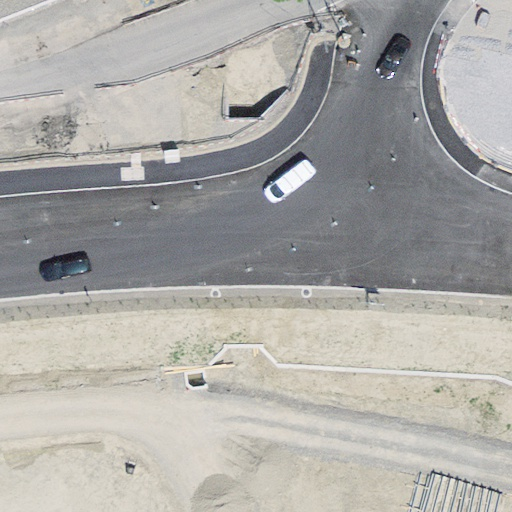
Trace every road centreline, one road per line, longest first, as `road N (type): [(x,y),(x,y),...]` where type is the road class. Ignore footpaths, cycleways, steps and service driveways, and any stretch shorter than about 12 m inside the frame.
road 1 (secondary): [(365,223),(0,243)]
road 2 (secondary): [(398,0),(374,85),(365,223)]
road 3 (secondary): [(511,237),(365,223)]
